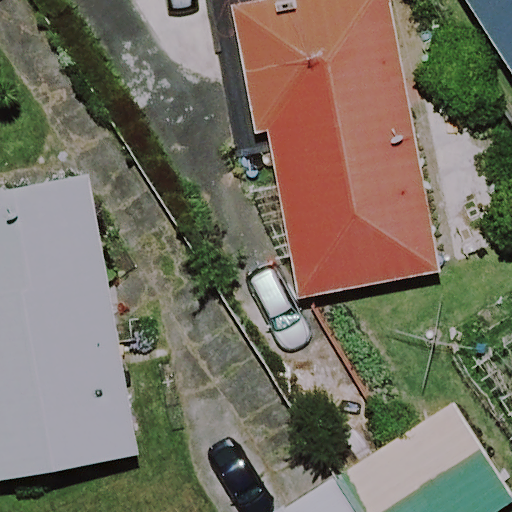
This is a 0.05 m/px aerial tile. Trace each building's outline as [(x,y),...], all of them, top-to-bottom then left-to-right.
[(246,139),(259,137),(286,305),(418,283),(371,0),(343,0),(267,12),(227,19),(246,139)] [(511,86),(511,0),(451,0),(509,89),(511,86)] [(0,483),(130,454),(69,185),(0,200),(0,483)] [(326,483),(344,511),(497,511),(505,507),(444,410),(326,483)] [(344,511),(326,483),(278,511),(344,511)]
